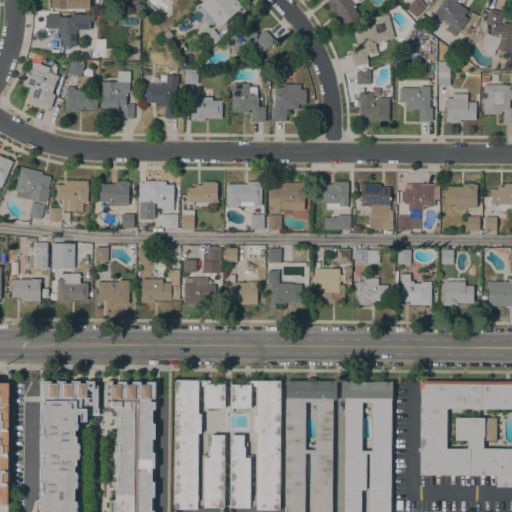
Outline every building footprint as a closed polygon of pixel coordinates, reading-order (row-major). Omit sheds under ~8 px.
[(68,0),(68,8),(50,7),(50,0),(68,0)] [(203,0),(235,0),(241,6),(219,26),(199,4),(203,0)] [(323,3),(327,1),(328,0),(358,0),(352,5),(359,15),(344,26),(335,14),(333,15),(330,11),(330,12),(323,3)] [(412,0),(418,0),(425,6),(415,16),(406,8),(412,0)] [(442,0),(456,0),(455,2),(467,9),(463,15),(467,18),(459,31),(458,30),(454,36),(444,29),(448,23),(442,19),(441,20),(432,15),(442,0)] [(488,9),(501,12),(498,23),(501,23),(501,22),(509,24),(509,23),(511,23),(511,45),(510,53),(494,48),(495,45),(492,44),(489,56),(482,54),(477,46),(481,42),(485,43),(489,30),(490,30),(492,25),(485,23),(488,9)] [(59,14),(59,16),(70,16),(70,14),(93,14),(93,21),(90,21),(89,29),(76,29),(76,46),(61,46),(62,39),(59,39),(59,33),(56,33),(56,28),(47,28),(47,13),(59,14)] [(377,24),(375,17),(388,14),(394,37),(374,43),(377,52),(366,55),(368,62),(353,66),(349,52),(360,49),(360,47),(357,48),(352,30),(377,24)] [(245,21),(257,34),(255,37),(256,38),(265,30),(275,41),(264,51),(258,44),(250,52),(245,46),(236,54),(224,41),(245,21)] [(473,27),(469,34),(465,32),(468,25),(473,27)] [(206,51),(201,46),(205,42),(202,39),(212,29),(220,37),(206,51)] [(79,77),(66,73),(71,59),(84,63),(79,77)] [(48,73),(49,72),(57,75),(51,94),(54,95),(50,107),(37,103),(40,93),(32,90),(33,87),(25,84),(32,61),(48,67),(46,72),(48,73)] [(437,61),(449,61),(449,85),(437,85),(437,61)] [(184,69),(197,69),(197,84),(184,83),(184,69)] [(133,118),(120,118),(120,106),(117,106),(117,109),(109,109),(109,110),(101,110),(101,94),(100,94),(100,81),(117,81),(117,70),(129,71),(129,90),(131,90),(131,93),(126,93),(126,103),(133,103),(133,118)] [(370,71),(370,84),(355,84),(356,70),(370,71)] [(164,106),(154,106),(154,102),(145,102),(145,84),(165,84),(165,74),(177,74),(178,118),(164,118),(164,106)] [(269,85),(260,85),(260,74),(269,74),(269,85)] [(231,83),(248,83),(248,87),(256,87),(256,94),(258,94),(258,106),(264,106),(264,121),(250,121),(250,109),(248,109),(248,112),(231,112),(231,83)] [(271,106),(274,106),(274,86),(283,87),(283,84),(300,84),(300,89),(305,89),(305,104),(298,104),(298,109),(285,109),(285,121),(271,121),(271,106)] [(510,84),(510,99),(508,99),(508,107),(511,107),(511,123),(502,123),(503,111),(501,111),(501,114),(483,114),(483,84),(510,84)] [(65,86),(74,86),(74,89),(87,89),(87,90),(97,90),(96,109),(79,109),(79,111),(64,111),(65,86)] [(419,88),(419,86),(429,86),(429,107),(431,107),(431,121),(418,121),(418,109),(404,109),(404,102),(398,102),(399,87),(419,88)] [(376,95),(376,87),(384,87),(384,95),(376,95)] [(367,120),(367,117),(359,117),(359,102),(357,102),(357,96),(358,96),(358,92),(372,92),(372,96),(374,96),(374,99),(378,99),(378,97),(388,97),(388,120),(367,120)] [(467,93),(467,102),(475,102),(475,119),(459,119),(459,122),(455,122),(455,123),(449,123),(449,122),(445,122),(445,117),(446,117),(446,98),(451,98),(451,93),(467,93)] [(190,96),(212,97),(212,100),(221,100),(221,118),(204,118),(204,120),(190,120),(190,96)] [(0,155),(12,161),(3,184),(2,183),(0,187),(0,155)] [(20,166),(42,172),(41,174),(48,176),(50,178),(47,188),(48,188),(45,203),(29,199),(15,196),(16,190),(14,190),(20,166)] [(64,180),(87,180),(86,202),(82,202),(81,211),(62,210),(62,212),(69,212),(69,220),(61,220),(61,222),(48,221),(48,219),(43,218),(44,212),(48,213),(48,208),(62,208),(62,199),(56,199),(56,185),(64,185),(64,180)] [(107,200),(98,200),(99,183),(114,184),(115,181),(118,181),(118,180),(128,180),(127,205),(107,205),(107,201),(107,200)] [(165,181),(165,184),(173,184),(173,212),(162,212),(162,203),(154,203),(154,218),(138,218),(138,181),(144,181),(165,181)] [(195,187),(195,185),(201,185),(201,182),(203,182),(203,181),(214,181),(214,182),(216,182),(216,199),(217,199),(217,202),(207,202),(207,205),(194,205),(194,201),(188,201),(188,187),(195,187)] [(246,184),(246,181),(261,181),(260,205),(254,205),(254,206),(239,206),(239,202),(229,202),(229,183),(246,184)] [(347,181),(347,208),(340,208),(340,209),(325,209),(325,202),(315,202),(316,184),(332,184),(332,181),(347,181)] [(303,210),(293,210),(293,209),(279,209),(279,210),(267,210),(267,187),(280,187),(280,182),(304,182),(304,201),(303,201),(303,210)] [(369,184),(369,183),(376,183),(376,184),(380,184),(380,187),(389,187),(389,210),(392,210),(392,230),(380,230),(380,229),(368,228),(368,216),(369,216),(370,206),(359,206),(360,202),(361,183),(369,184)] [(462,186),(462,184),(466,184),(466,183),(473,183),(473,184),(477,184),(477,189),(476,189),(476,208),(455,208),(455,204),(446,204),(446,186),(462,186)] [(498,208),(498,203),(489,203),(490,189),(497,189),(497,186),(501,186),(501,189),(503,189),(503,184),(505,184),(505,183),(511,183),(511,204),(510,204),(510,208),(498,208)] [(433,206),(424,206),(424,209),(407,209),(407,203),(402,203),(402,201),(400,201),(400,191),(403,191),(403,189),(404,189),(404,184),(433,184),(433,185),(438,185),(438,198),(433,198),(433,206)] [(31,202),(44,205),(40,219),(28,216),(31,202)] [(182,210),(193,210),(193,228),(182,228),(182,210)] [(121,213),(133,213),(133,228),(121,228),(121,213)] [(177,214),(177,228),(164,228),(164,224),(160,224),(160,214),(164,214),(177,214)] [(250,214),(263,214),(263,229),(250,229),(250,214)] [(267,214),(280,214),(280,229),(267,229),(267,214)] [(350,215),(350,229),(323,229),(323,217),(336,217),(336,214),(350,215)] [(397,215),(410,215),(410,217),(419,217),(419,229),(410,229),(410,230),(397,230),(397,215)] [(479,216),(479,230),(467,230),(467,216),(479,216)] [(484,216),(496,216),(495,231),(484,231),(484,216)] [(35,241),(46,242),(46,256),(34,256),(35,241)] [(51,258),(51,243),(64,243),(65,258),(51,258)] [(94,247),(107,247),(107,261),(94,261),(94,247)] [(138,247),(150,247),(150,261),(138,261),(138,247)] [(219,262),(219,272),(201,272),(201,260),(206,260),(206,247),(220,247),(220,262),(219,262)] [(225,261),(222,261),(222,249),(225,249),(225,248),(236,248),(236,262),(225,261)] [(267,248),(280,248),(280,262),(267,262),(267,248)] [(336,248),(349,248),(349,263),(336,263),(336,248)] [(354,248),(367,249),(367,250),(379,250),(378,263),(353,263),(354,248)] [(397,249),(410,249),(410,264),(397,263),(397,249)] [(440,249),(452,249),(452,264),(440,264),(440,249)] [(183,258),(195,258),(195,271),(182,271),(183,258)] [(238,266),(250,268),(247,280),(235,278),(238,266)] [(313,268),(339,268),(338,284),(344,284),(344,299),(335,299),(335,304),(312,304),(313,268)] [(178,269),(178,299),(170,299),(170,300),(154,300),(154,302),(140,302),(141,278),(162,278),(162,282),(170,282),(170,275),(166,275),(166,269),(178,269)] [(266,270),(278,270),(278,283),(291,283),(291,284),(301,284),(301,300),(269,300),(269,283),(266,283),(266,270)] [(87,300),(70,300),(70,302),(56,302),(56,278),(62,278),(62,273),(71,273),(71,272),(79,272),(79,282),(87,282),(87,300)] [(256,304),(237,304),(237,300),(227,300),(227,282),(228,282),(228,274),(234,274),(234,281),(247,281),(257,281),(257,285),(256,285),(256,304)] [(430,305),(409,304),(409,301),(401,301),(401,284),(400,284),(400,274),(409,274),(409,281),(413,281),(413,283),(420,283),(420,281),(431,281),(430,305)] [(207,277),(207,284),(214,284),(214,299),(206,299),(206,304),(183,304),(183,282),(191,282),(191,277),(207,277)] [(443,281),(449,281),(449,277),(464,277),(464,285),(472,285),(472,303),(457,303),(457,305),(442,305),(442,300),(443,300),(443,281)] [(20,301),(20,297),(11,297),(11,279),(30,279),(30,278),(40,279),(40,282),(39,282),(39,301),(20,301)] [(377,285),(387,285),(387,302),(370,302),(370,305),(356,305),(356,281),(362,281),(362,278),(377,278),(377,285)] [(487,281),(508,281),(508,278),(511,278),(511,303),(511,306),(487,306),(487,281)] [(97,282),(118,282),(118,280),(128,280),(128,304),(106,304),(106,300),(97,300),(97,282)] [(174,380),(209,380),(209,384),(224,384),(224,407),(204,407),(204,385),(198,385),(197,414),(200,414),(200,433),(197,433),(197,499),(201,499),(201,454),(206,455),(207,443),(210,443),(210,435),(224,435),(223,507),(203,507),(203,505),(197,505),(197,509),(174,509),(174,380)] [(284,511),(285,380),(335,381),(335,400),(331,400),(331,511),(284,511)] [(511,487),(495,487),(495,475),(419,475),(419,390),(419,380),(511,380),(511,487)] [(42,511),(39,511),(39,495),(42,495),(42,482),(39,482),(39,466),(42,466),(42,453),(40,453),(40,436),(42,436),(42,424),(40,424),(40,407),(42,407),(42,401),(43,401),(43,397),(42,397),(42,381),(50,381),(50,383),(56,383),(56,381),(65,381),(65,383),(71,383),(71,381),(79,381),(79,383),(85,383),(85,381),(94,381),(94,385),(97,385),(97,409),(98,409),(98,415),(86,415),(86,422),(80,422),(80,414),(77,414),(77,424),(78,424),(78,429),(77,429),(77,430),(74,430),(74,436),(76,436),(76,443),(78,443),(78,445),(79,445),(79,451),(78,451),(78,453),(79,453),(79,457),(78,457),(78,459),(76,459),(76,466),(74,466),(74,472),(76,472),(76,474),(77,474),(77,478),(76,478),(76,482),(77,482),(77,486),(76,486),(76,488),(74,488),(74,501),(76,501),(76,503),(77,503),(77,508),(76,508),(76,511),(77,511),(42,511)] [(119,511),(119,509),(117,509),(117,502),(114,502),(114,487),(117,487),(117,473),(115,473),(115,458),(117,458),(117,451),(119,451),(119,444),(116,444),(116,428),(119,428),(119,415),(117,415),(117,407),(110,407),(106,407),(106,381),(112,381),(112,384),(117,384),(117,381),(125,381),(125,384),(132,384),(132,381),(140,381),(140,384),(146,384),(146,382),(154,382),(154,399),(149,399),(149,402),(154,402),(154,410),(151,410),(151,423),(154,423),(154,439),(151,439),(151,452),(154,452),(154,468),(151,468),(151,481),(154,481),(153,497),(151,497),(151,511),(153,511),(119,511)] [(229,435),(243,435),(243,443),(247,443),(246,455),(252,455),(251,500),(256,500),(256,434),(253,434),(253,414),(256,414),(256,386),(250,386),(250,408),(230,407),(230,384),(245,384),(245,381),(279,381),(279,510),(255,510),(255,505),(249,505),(249,507),(229,507),(229,435)] [(343,511),(344,400),(340,400),(340,381),(391,381),(391,400),(389,511),(343,511)] [(0,382),(8,382),(7,505),(0,505),(0,382)]
